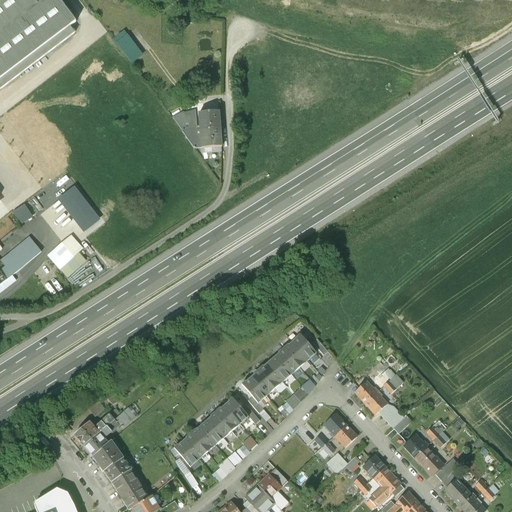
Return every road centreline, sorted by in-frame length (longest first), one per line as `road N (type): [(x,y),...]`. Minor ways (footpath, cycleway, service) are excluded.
road 1 (motorway): [(511,56),(0,382)]
road 2 (motorway): [(0,406),(511,82)]
road 3 (residential): [(229,94),(221,198),(64,305),(0,332)]
road 4 (track): [(511,196),(381,296),(335,365)]
road 5 (residential): [(186,511),(210,500),(328,385)]
road 6 (residential): [(444,511),(328,385)]
